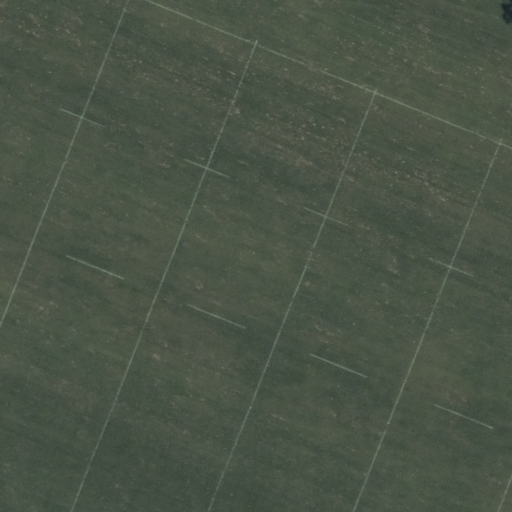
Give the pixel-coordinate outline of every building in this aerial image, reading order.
[(238,0),(163,0),(226,28),(238,0)] [(446,0),(343,0),(318,62),(405,98),(446,0)] [(511,117),(471,165),(511,200),(511,117)] [(109,185),(13,144),(0,175),(0,329),(40,347),(109,185)] [(290,257),(196,220),(132,380),(227,417),(290,257)] [(471,398),(351,355),(319,445),(438,488),(471,398)]
